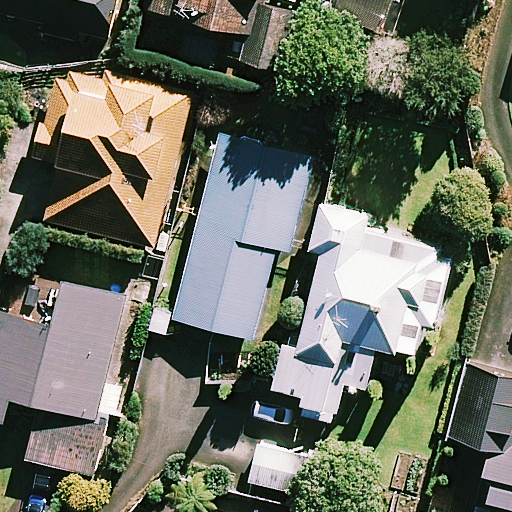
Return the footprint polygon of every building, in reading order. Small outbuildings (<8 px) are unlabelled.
[(0,0),(0,17),(108,44),(119,0),(0,0)] [(148,0),(145,14),(248,42),(241,67),(277,77),(292,19),(260,10),(262,0),(148,0)] [(337,0),(331,21),(396,44),(411,0),(337,0)] [(193,99),(99,76),(54,93),(37,163),(65,170),(51,226),(155,252),(193,99)] [(313,166),(221,142),(175,325),(254,345),(277,254),(290,257),(313,166)] [(368,218),(322,208),(310,263),(318,264),(299,352),(284,349),(274,395),(304,401),(300,418),(336,426),(343,389),(367,394),(375,353),(416,362),(420,342),(433,345),(453,254),(364,235),(368,218)] [(126,302),(7,274),(0,304),(0,425),(5,427),(10,405),(41,412),(28,464),(94,479),(109,418),(99,416),(126,302)] [(491,456),(476,511),(511,511),(511,381),(468,370),(449,446),(491,456)] [(303,455),(257,448),(251,487),(298,494),(303,455)]
